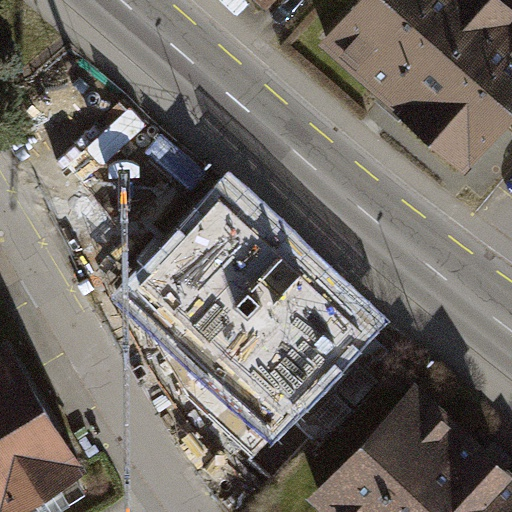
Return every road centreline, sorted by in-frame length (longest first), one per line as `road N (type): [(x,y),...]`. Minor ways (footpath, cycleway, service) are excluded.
road 1 (secondary): [(511,333),(456,294),(116,0)]
road 2 (residential): [(193,511),(0,201)]
